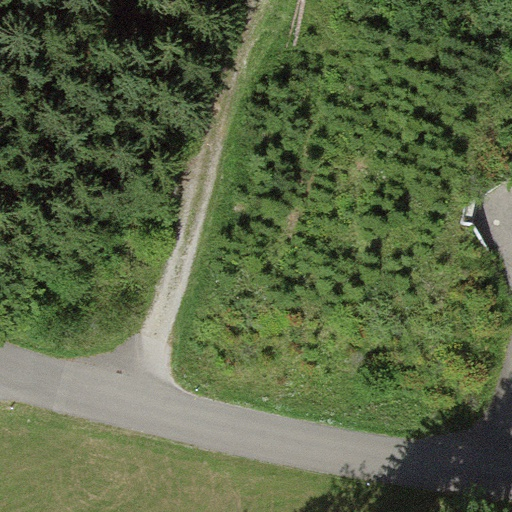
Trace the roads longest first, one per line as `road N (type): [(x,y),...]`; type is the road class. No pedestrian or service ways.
road 1 (unclassified): [(0,370),(277,444),(511,483)]
road 2 (track): [(262,0),(176,297),(130,408)]
